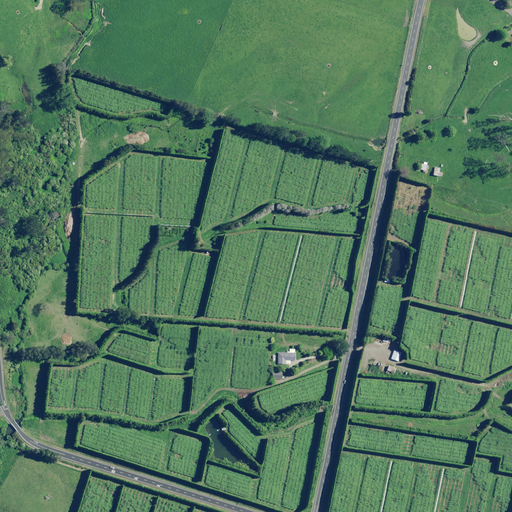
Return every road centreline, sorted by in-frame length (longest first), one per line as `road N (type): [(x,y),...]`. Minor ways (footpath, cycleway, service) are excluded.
road 1 (secondary): [(316,511),(424,0)]
road 2 (secondary): [(245,511),(41,447),(7,414),(0,389)]
